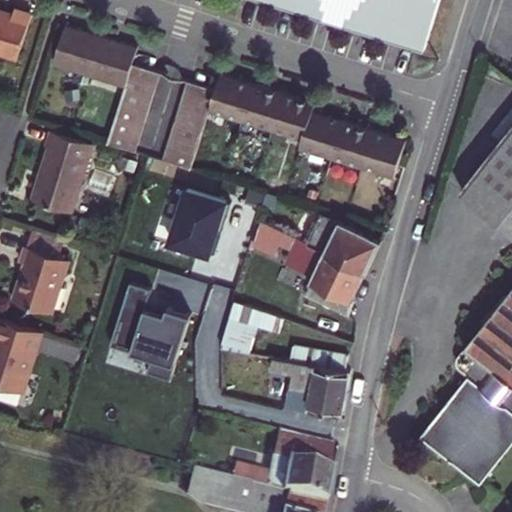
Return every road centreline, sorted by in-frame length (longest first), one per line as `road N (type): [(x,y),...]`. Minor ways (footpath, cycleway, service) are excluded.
road 1 (tertiary): [(442,104),(387,303),(347,511)]
road 2 (residential): [(108,0),(442,104)]
